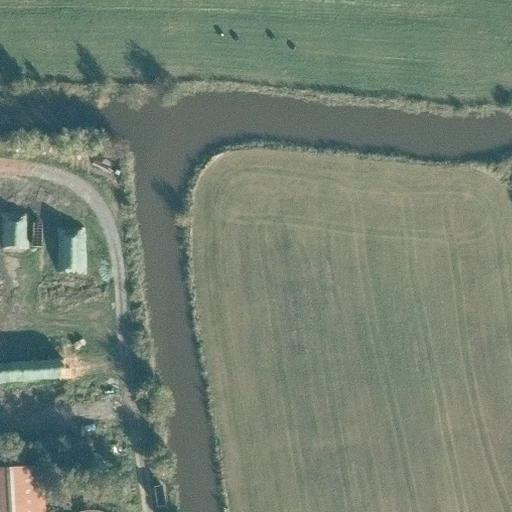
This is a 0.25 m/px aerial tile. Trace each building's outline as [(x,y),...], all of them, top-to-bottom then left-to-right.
[(60,273),(87,272),(83,204),(57,206),(60,273)] [(5,205),(3,338),(24,338),(26,205),(5,205)] [(92,251),(88,251),(88,270),(103,270),(103,228),(92,228),(92,251)] [(111,312),(110,291),(51,294),(52,315),(111,312)] [(0,379),(101,375),(101,356),(0,360),(0,379)] [(125,396),(0,403),(0,424),(1,435),(127,428),(125,396)] [(118,438),(85,439),(86,457),(119,455),(118,438)] [(44,511),(42,469),(0,468),(0,511),(44,511)]
